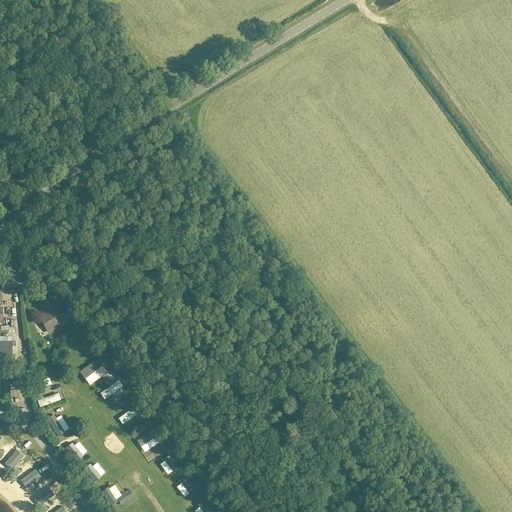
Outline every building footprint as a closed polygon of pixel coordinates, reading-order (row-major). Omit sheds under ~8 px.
[(49,332),(66,322),(52,296),(42,302),(48,313),(41,317),(49,332)] [(71,345),(75,354),(92,347),(87,338),(71,345)] [(120,380),(102,393),(107,400),(125,387),(120,380)] [(60,392),(39,398),(42,407),(62,400),(60,392)] [(139,406),(120,417),(124,425),(144,414),(139,406)] [(158,434),(153,427),(136,440),(141,446),(158,434)] [(6,434),(0,452),(0,453),(8,456),(14,437),(6,434)] [(168,447),(152,458),(157,466),(173,455),(168,447)] [(16,451),(4,465),(10,469),(11,468),(13,469),(23,457),(16,451)] [(18,463),(24,469),(32,461),(26,455),(18,463)] [(34,470),(20,481),(25,487),(26,485),(28,487),(40,477),(34,470)] [(48,488),(34,499),(38,505),(40,504),(41,505),(54,496),(48,488)] [(113,504),(118,510),(136,497),(131,491),(113,504)]
